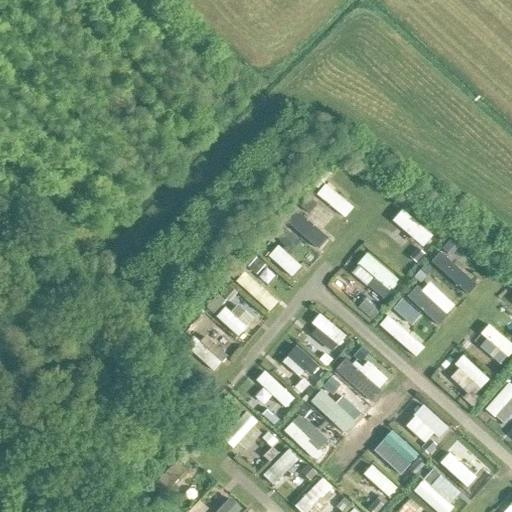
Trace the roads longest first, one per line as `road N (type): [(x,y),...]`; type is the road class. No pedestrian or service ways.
road 1 (unknown): [(197,401),(312,289)]
road 2 (unclassified): [(98,511),(0,420)]
